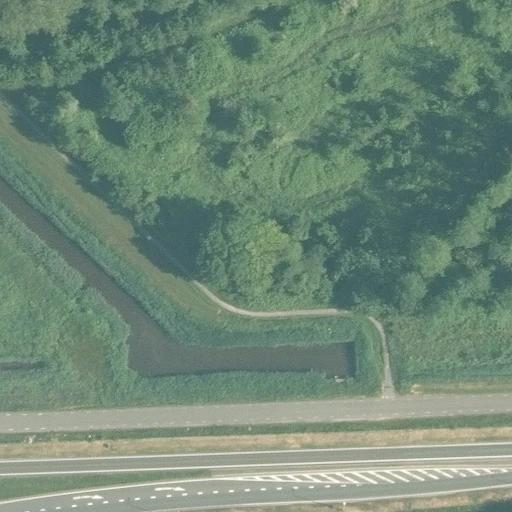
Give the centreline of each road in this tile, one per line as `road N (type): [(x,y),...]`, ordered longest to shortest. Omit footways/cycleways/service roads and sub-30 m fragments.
road 1 (trunk): [(511,455),(0,473)]
road 2 (unclassified): [(0,427),(511,410)]
road 3 (trunk): [(87,511),(511,483)]
road 4 (track): [(323,0),(75,89),(35,90),(0,103)]
